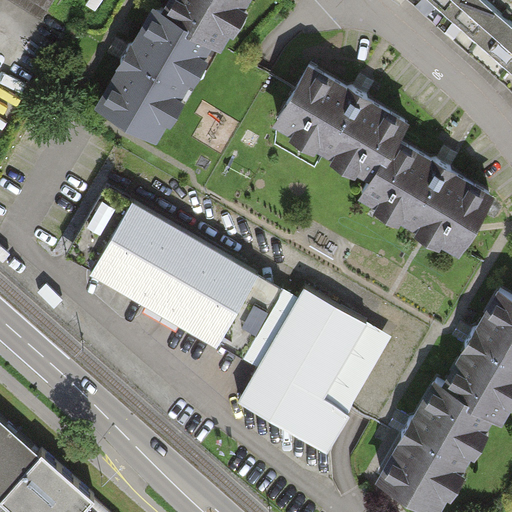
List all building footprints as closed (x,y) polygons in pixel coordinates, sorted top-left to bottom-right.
[(61,0),(11,0),(48,21),(61,0)] [(229,54),(257,0),(173,0),(163,19),(217,47),(229,54)] [(511,22),(486,0),(433,0),(511,69),(511,22)] [(217,47),(163,19),(153,13),(101,111),(165,144),(217,47)] [(410,124),(309,64),(271,128),(371,188),(402,136),(410,124)] [(402,136),(371,188),(365,198),(459,255),(497,194),(402,136)] [(257,270),(107,182),(68,250),(217,338),(257,270)] [(395,334),(304,281),(239,394),(329,446),(395,334)] [(499,413),(511,390),(511,295),(500,288),(445,382),(492,409),(499,413)] [(255,302),(244,324),(258,331),(269,309),(255,302)] [(492,409),(445,382),(438,377),(383,472),(436,503),(492,409)] [(0,511),(102,511),(99,509),(112,494),(0,396),(0,511)]
